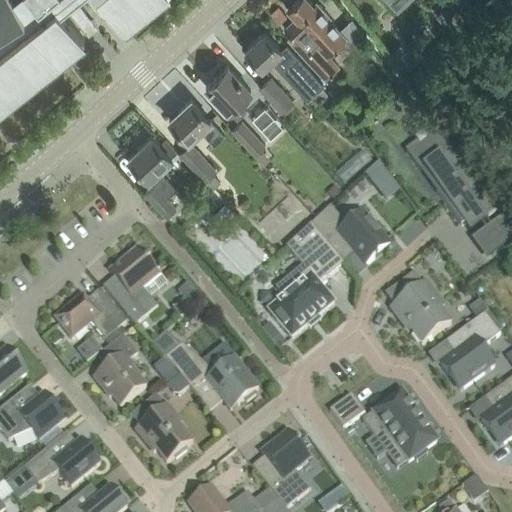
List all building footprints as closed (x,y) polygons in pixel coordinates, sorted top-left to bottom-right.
[(0,0),(0,104),(4,101),(3,100),(3,101),(0,97),(0,95),(20,80),(23,84),(24,85),(50,64),(49,63),(49,64),(46,59),(66,43),(70,47),(69,47),(70,48),(84,37),(60,7),(65,4),(77,19),(78,18),(77,17),(85,11),(85,12),(86,12),(76,0),(103,0),(123,25),(155,0),(0,0)] [(346,36),(328,17),(330,16),(316,1),(313,4),(309,0),(296,0),(288,9),(296,17),(284,28),(295,40),(293,42),(325,77),(338,66),(327,54),(346,36)] [(386,0),(396,10),(397,10),(407,0),(386,0)] [(467,0),(453,0),(463,11),(471,4),(467,0)] [(450,2),(440,11),(451,22),(447,26),(449,29),(464,16),(450,2)] [(278,6),(271,13),(279,22),(286,15),(278,6)] [(271,60),(308,99),(323,84),(287,45),(282,50),(278,45),(264,31),(245,49),(262,68),(271,60)] [(206,85),(219,100),(237,119),(247,109),(239,101),(250,89),(241,79),(227,65),(206,85)] [(281,111),(291,102),(293,100),(271,77),(259,88),(281,111)] [(169,119),(182,133),(188,140),(200,129),(214,145),(225,135),(204,113),(191,98),(169,119)] [(232,129),(255,154),(265,144),(242,119),(232,129)] [(416,144),(404,153),(419,173),(427,168),(442,188),(435,193),(460,227),(464,225),(468,230),(467,231),(469,234),(480,226),(486,222),(487,221),(486,220),(496,212),(435,130),(422,139),(421,138),(415,143),(416,144)] [(166,215),(176,207),(167,197),(176,189),(159,169),(172,157),(169,155),(175,149),(166,138),(160,144),(151,135),(128,157),(154,185),(145,193),(166,215)] [(179,153),(188,163),(204,181),(204,180),(212,189),(220,182),(212,173),(216,169),(200,152),(191,142),(179,153)] [(334,187),(327,195),(332,201),(340,193),(334,187)] [(212,190),(204,197),(213,207),(221,199),(212,190)] [(217,210),(201,225),(207,231),(223,215),(234,227),(241,221),(225,203),(217,210)] [(329,208),(311,227),(342,264),(354,255),(365,267),(389,247),(362,214),(345,228),(329,208)] [(511,233),(501,218),(490,226),(506,247),(511,242),(511,233)] [(310,227),(284,248),(285,249),(287,251),(301,268),(286,280),(294,290),(267,313),(291,341),(334,305),(318,286),(325,279),(326,280),(343,266),(311,228),(310,227)] [(222,250),(245,249),(244,232),(221,232),(222,250)] [(138,285),(155,272),(147,261),(146,262),(136,251),(109,273),(114,279),(102,289),(115,305),(134,327),(157,308),(138,285)] [(422,286),(413,274),(384,295),(393,307),(390,310),(400,324),(403,322),(421,346),(450,325),(432,301),(436,298),(425,284),(422,286)] [(243,295),(251,309),(280,290),(272,277),(243,295)] [(189,286),(179,295),(185,303),(192,310),(202,301),(201,300),(189,286)] [(108,348),(122,338),(116,331),(126,324),(99,292),(86,302),(82,297),(54,320),(71,341),(87,328),(90,325),(108,348)] [(472,308),(471,313),(476,321),(487,313),(479,303),(472,308)] [(440,366),(459,392),(493,367),(480,349),(499,336),(485,316),(445,345),(454,357),(440,366)] [(122,337),(122,338),(108,348),(100,355),(112,369),(107,372),(106,370),(93,380),(108,400),(111,398),(120,409),(136,397),(146,389),(130,371),(132,368),(128,363),(137,356),(134,353),(122,337)] [(280,337),(272,344),(278,351),(286,345),(280,337)] [(165,360),(179,377),(188,389),(208,414),(222,403),(230,413),(237,407),(243,402),(245,405),(256,397),(254,393),(257,391),(234,361),(214,376),(181,346),(165,360)] [(0,395),(10,387),(26,375),(8,353),(6,350),(0,354),(0,395)] [(170,369),(159,378),(166,386),(177,377),(170,369)] [(178,397),(188,389),(179,377),(166,387),(173,397),(178,397)] [(481,421),(500,446),(511,437),(511,379),(485,400),(494,412),(481,421)] [(39,442),(48,434),(64,422),(50,405),(50,403),(49,403),(44,397),(45,397),(44,396),(39,400),(29,388),(14,401),(0,411),(0,432),(8,443),(31,432),(39,442)] [(413,459),(416,463),(426,455),(424,452),(436,443),(401,395),(362,423),(374,439),(386,455),(397,470),(407,462),(408,463),(413,459)] [(178,427),(181,425),(167,407),(164,409),(155,397),(129,417),(139,429),(135,432),(152,455),(156,452),(166,465),(192,445),(178,427)] [(350,397),(329,412),(342,431),(364,415),(350,397)] [(351,430),(345,434),(349,440),(356,436),(351,430)] [(264,459),(251,469),(269,491),(277,501),(285,511),(301,499),(310,492),(294,473),(309,461),(287,433),(270,447),(260,455),(264,459)] [(24,469),(38,486),(58,473),(70,489),(100,466),(80,442),(79,443),(81,445),(77,448),(66,435),(24,469)] [(455,469),(467,485),(475,479),(464,463),(455,469)] [(16,476),(5,485),(14,496),(22,489),(23,484),(16,476)] [(481,482),(468,493),(481,509),(494,499),(481,482)] [(3,484),(0,486),(0,504),(0,505),(12,495),(4,485),(3,484)] [(59,511),(122,511),(126,509),(124,507),(127,505),(120,497),(118,499),(110,489),(98,498),(90,488),(59,511)] [(262,511),(277,501),(269,491),(253,502),(247,494),(226,509),(222,505),(211,489),(188,505),(192,511),(262,511)] [(336,494),(335,501),(339,507),(349,499),(342,490),(336,494)] [(283,511),(285,511),(277,501),(262,511),(283,511)] [(455,511),(448,502),(437,509),(439,511),(455,511)]
